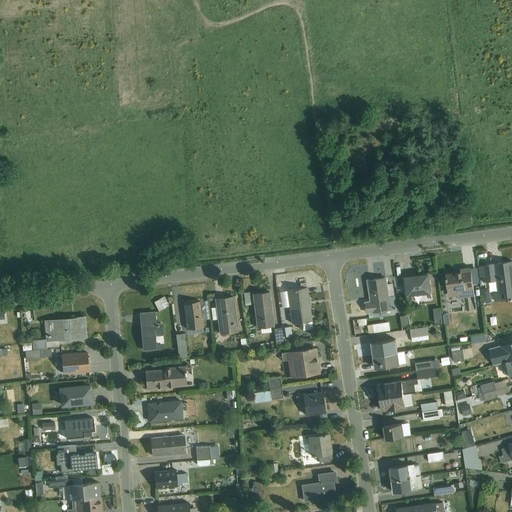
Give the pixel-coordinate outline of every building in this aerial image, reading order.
[(364,99),(340,99),(340,108),(364,108),(364,99)] [(487,276),(482,277),(483,283),(497,281),(498,292),(493,292),(494,302),(511,299),(511,262),(486,265),(487,276)] [(487,276),(486,265),(478,266),(480,277),(482,277),(487,276)] [(461,272),(445,274),(448,296),(458,295),(458,298),(474,296),(471,267),(460,269),(461,272)] [(428,273),(405,276),(408,296),(430,293),(428,273)] [(391,309),(387,284),(386,278),(368,280),(371,302),(366,303),(367,313),(373,312),(389,310),(391,309)] [(387,284),(391,309),(396,309),(392,284),(387,284)] [(287,291),(289,306),(292,324),(302,323),(312,321),(307,287),(287,290),(287,291)] [(489,288),(482,289),(483,302),(490,302),(489,288)] [(289,306),(287,291),(279,292),(282,308),(289,306)] [(269,292),(253,294),(258,329),(260,328),(261,333),(271,332),(270,327),(273,327),(269,292)] [(159,300),(163,308),(169,306),(164,297),(159,300)] [(217,307),(218,319),(220,334),(237,332),(233,297),(216,299),(217,307)] [(163,308),(159,300),(154,302),(159,311),(163,308)] [(200,301),(202,320),(210,318),(207,300),(200,301)] [(202,320),(200,301),(183,303),(187,335),(203,333),(202,320)] [(430,322),(445,320),(444,312),(437,313),(436,305),(428,306),(430,322)] [(155,312),(140,314),(143,350),(164,349),(164,343),(156,344),(155,336),(164,335),(163,323),(156,324),(155,312)] [(400,316),(402,325),(402,327),(410,325),(409,315),(400,316)] [(56,338),(45,339),(32,339),(33,349),(47,348),(47,347),(46,341),(58,340),(86,337),(84,317),(54,320),(56,338)] [(369,319),(358,320),(359,326),(367,325),(369,334),(395,330),(395,322),(389,322),(370,325),(369,319)] [(56,338),(54,320),(43,321),(45,339),(56,338)] [(312,321),(302,323),(303,330),(313,329),(312,321)] [(427,326),(410,329),(412,342),(429,340),(427,326)] [(282,327),(273,328),(276,346),(284,345),(282,327)] [(481,332),(466,332),(466,341),(482,340),(481,332)] [(185,334),(176,335),(179,359),(188,358),(185,334)] [(253,339),(248,339),(249,349),(258,348),(257,346),(254,346),(253,339)] [(374,356),(398,353),(396,340),(372,343),(374,356)] [(506,362),(511,360),(511,343),(489,349),(494,366),(506,362)] [(460,345),(451,347),(454,362),(465,360),(464,359),(473,357),(471,348),(460,350),(460,345)] [(315,362),(313,348),(281,353),(282,361),(288,360),(290,378),(320,373),(318,362),(315,362)] [(51,349),(25,350),(26,360),(37,360),(37,357),(51,356),(51,349)] [(87,353),(61,355),(63,373),(89,371),(87,353)] [(398,353),(374,356),(375,369),(400,365),(398,353)] [(448,353),(440,354),(441,361),(449,360),(448,353)] [(417,371),(438,368),(438,367),(441,366),(440,359),(415,363),(417,371)] [(163,370),(145,372),(147,388),(187,385),(185,371),(191,371),(190,367),(187,365),(163,368),(163,370)] [(438,368),(417,371),(418,378),(378,384),(380,397),(411,393),(422,391),(421,379),(439,376),(438,368)] [(459,368),(452,369),(453,376),(460,374),(459,368)] [(266,390),(282,388),(280,377),(264,379),(266,390)] [(479,394),(507,386),(505,380),(495,383),(494,382),(481,385),(481,388),(478,389),(479,394)] [(92,402),(83,403),(83,405),(93,404),(92,384),(59,387),(59,389),(87,386),(88,395),(91,395),(92,402)] [(87,386),(59,389),(60,405),(83,403),(92,402),(91,395),(88,395),(87,386)] [(507,386),(479,394),(479,395),(481,402),(485,400),(485,401),(498,398),(498,395),(510,392),(508,386),(507,386)] [(282,388),(266,390),(257,391),(257,395),(266,394),(267,399),(271,398),(271,400),(283,398),(282,388)] [(235,390),(226,391),(226,399),(236,399),(235,390)] [(464,390),(455,393),(457,400),(466,397),(464,390)] [(322,392),(296,396),(297,404),(304,403),(305,415),(325,412),(322,392)] [(411,393),(380,397),(381,407),(386,406),(386,408),(387,410),(406,408),(405,406),(413,405),(411,393)] [(452,398),(444,399),(445,407),(453,406),(452,398)] [(182,401),(148,404),(150,422),(183,419),(182,401)] [(422,412),(438,410),(437,402),(421,404),(422,412)] [(41,403),(32,404),(33,415),(42,414),(41,403)] [(470,404),(461,406),(463,416),(472,414),(470,404)] [(438,410),(422,412),(424,420),(440,418),(438,410)] [(53,417),(42,418),(43,431),(55,430),(54,422),(53,422),(53,417)] [(66,429),(61,430),(62,438),(84,437),(83,432),(94,431),(93,419),(70,421),(70,423),(65,424),(66,429)] [(408,423),(384,426),(385,439),(410,435),(408,423)] [(461,442),(463,448),(475,445),(470,429),(461,432),(464,442),(461,442)] [(329,434),(308,437),(311,457),(318,456),(319,462),(332,460),(331,454),(332,454),(329,434)] [(184,435),(151,438),(153,456),(186,453),(184,435)] [(503,455),(499,456),(500,463),(511,459),(511,444),(509,445),(509,447),(501,449),(503,455)] [(476,445),(463,448),(465,468),(482,470),(480,458),(478,459),(476,445)] [(57,454),(56,455),(57,465),(60,465),(61,472),(73,471),(73,469),(97,467),(96,453),(77,454),(77,446),(57,447),(57,454)] [(197,460),(209,460),(220,459),(219,446),(196,448),(197,460)] [(443,452),(428,454),(429,462),(445,460),(445,459),(458,457),(457,451),(444,453),(443,452)] [(22,455),(13,455),(14,464),(22,464),(22,455)] [(269,467),(265,467),(266,473),(278,472),(277,463),(269,464),(269,467)] [(392,481),(421,476),(419,465),(417,465),(416,463),(390,468),(392,481)] [(245,467),(236,467),(237,476),(245,475),(245,467)] [(178,487),(176,473),(176,470),(154,472),(155,488),(168,487),(169,490),(175,489),(175,487),(178,487)] [(42,471),(34,472),(35,481),(43,480),(42,471)] [(176,473),(178,487),(183,486),(183,483),(188,482),(187,472),(176,473)] [(319,482),(301,485),(304,501),(335,496),(333,482),(336,481),(335,472),(318,475),(319,482)] [(421,476),(392,481),(394,492),(423,488),(421,476)] [(72,485),(72,479),(48,481),(49,488),(65,486),(66,500),(72,500),(100,497),(98,483),(83,484),(72,485)] [(42,483),(35,483),(36,495),(44,495),(42,483)] [(435,495),(455,492),(454,484),(434,487),(435,495)] [(101,511),(100,497),(72,500),(72,509),(67,510),(67,511),(101,511)] [(436,503),(396,509),(396,511),(444,511),(443,502),(436,503)] [(189,511),(189,503),(157,506),(157,511),(189,511)]
